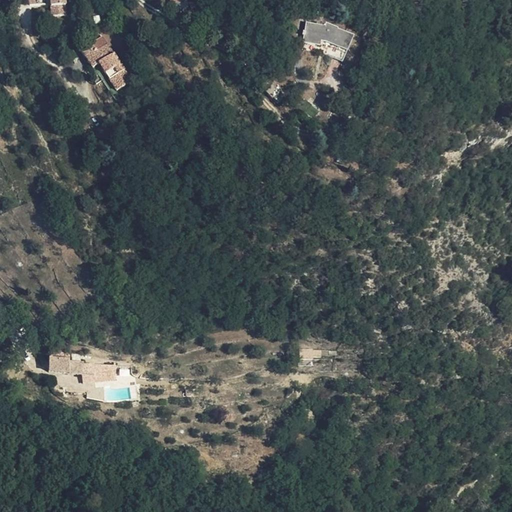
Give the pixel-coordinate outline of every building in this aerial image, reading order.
[(65,4),(51,6),(52,16),(66,14),(65,4)] [(309,21),(303,42),(319,43),(320,38),(329,41),(321,52),(328,57),(335,48),(345,54),(354,42),(339,32),(340,29),(328,22),(327,25),(309,21)] [(99,63),(104,71),(116,91),(133,82),(109,43),(104,35),(80,47),(92,67),(99,63)] [(319,43),(303,42),(301,50),(321,52),(329,41),(320,38),(319,43)] [(338,64),(345,54),(335,48),(328,57),(338,64)] [(116,91),(104,71),(97,74),(114,101),(136,89),(133,82),(116,91)] [(277,84),(268,75),(266,77),(260,85),(269,94),(277,84)] [(45,373),(75,375),(77,363),(60,362),(60,359),(44,358),(45,373)] [(77,363),(75,375),(97,376),(98,367),(77,363)]
